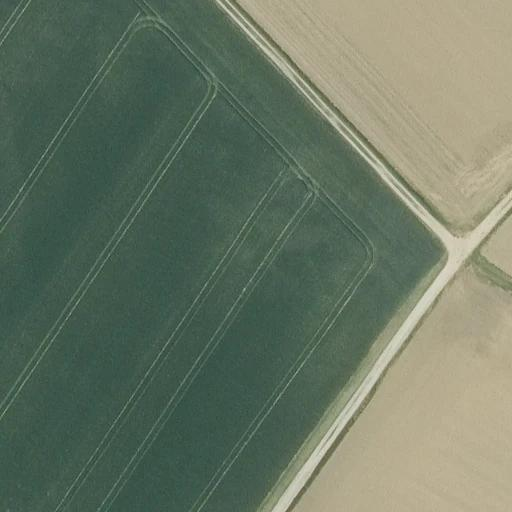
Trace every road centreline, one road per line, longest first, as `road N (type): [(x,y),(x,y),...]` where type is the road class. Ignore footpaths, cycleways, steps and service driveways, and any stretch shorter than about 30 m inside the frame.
road 1 (track): [(462,254),(223,0)]
road 2 (track): [(278,511),(462,254)]
